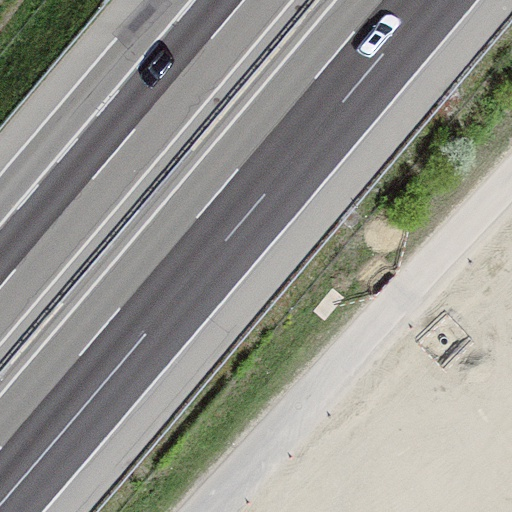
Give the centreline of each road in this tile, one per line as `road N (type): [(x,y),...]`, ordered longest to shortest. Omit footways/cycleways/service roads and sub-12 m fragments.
road 1 (unclassified): [(210,511),(511,189)]
road 2 (motorway): [(131,322),(404,0)]
road 3 (motorway): [(241,0),(0,285)]
road 4 (motorway): [(16,511),(131,322)]
road 5 (motorway): [(0,453),(131,322)]
